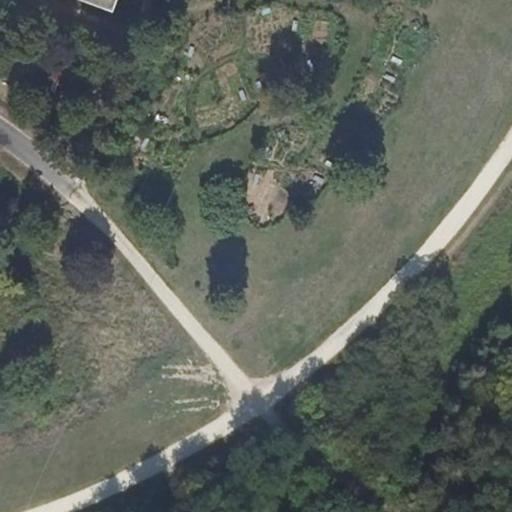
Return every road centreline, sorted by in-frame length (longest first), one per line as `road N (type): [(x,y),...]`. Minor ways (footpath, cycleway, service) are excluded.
road 1 (track): [(263,406),(339,342),(454,221),(511,141)]
road 2 (track): [(263,406),(74,188)]
road 3 (track): [(44,511),(165,460)]
